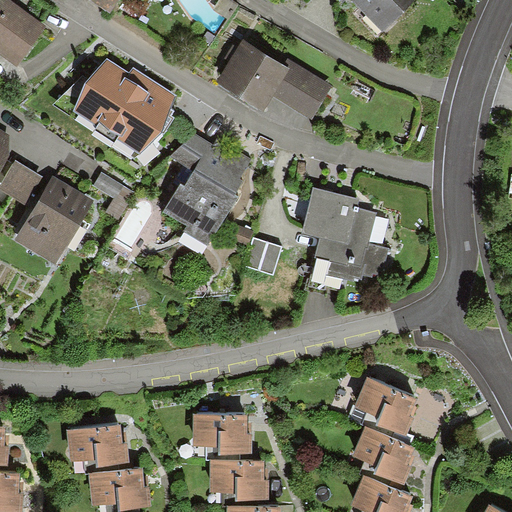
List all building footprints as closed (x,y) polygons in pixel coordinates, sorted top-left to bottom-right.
[(8,0),(0,0),(0,52),(17,66),(46,27),(8,0)] [(92,0),(112,12),(119,0),(92,0)] [(415,1),(413,0),(339,0),(343,3),(346,0),(351,0),(383,31),(415,1)] [(243,38),(216,82),(264,111),(274,95),(312,118),(334,83),(286,54),(282,61),(243,38)] [(177,95),(134,68),(130,73),(107,59),(85,83),(74,110),(98,126),(94,132),(135,158),(161,132),(177,95)] [(0,173),(10,157),(9,135),(0,129),(0,173)] [(252,160),(218,140),(214,145),(194,134),(170,157),(194,171),(185,187),(181,185),(165,212),(187,225),(183,231),(209,247),(238,198),(234,196),(242,183),(239,181),(252,160)] [(47,180),(16,161),(0,186),(0,188),(31,207),(47,180)] [(136,193),(102,173),(94,186),(115,198),(106,212),(119,220),(136,193)] [(94,200),(54,176),(15,240),(56,264),(94,200)] [(360,199),(314,188),(303,233),(321,237),(316,258),(317,258),(313,274),(312,274),(311,279),(308,279),(306,289),(327,294),(328,288),(345,292),(348,279),(354,281),(354,278),(362,280),(363,276),(373,278),(373,275),(382,277),(389,248),(369,243),(377,212),(358,208),(360,199)] [(254,232),(239,226),(234,240),(249,246),(254,232)] [(282,247),(253,238),(245,265),(273,274),(282,247)] [(418,398),(368,377),(356,407),(368,412),(362,425),(365,427),(392,437),(395,430),(407,435),(415,417),(411,415),(418,398)] [(248,414),(193,414),(193,445),(207,445),(207,460),(211,460),(241,460),(241,454),(252,454),(252,434),(248,434),(248,414)] [(6,428),(0,427),(0,473),(8,474),(10,447),(4,446),(6,428)] [(120,427),(68,431),(70,463),(85,462),(86,474),(89,474),(128,470),(126,446),(121,446),(120,427)] [(392,437),(365,427),(352,456),(364,461),(359,474),(364,475),(402,491),(412,465),(409,463),(416,447),(392,437)] [(241,460),(211,460),(210,491),(223,492),(223,506),(228,506),(268,507),(269,481),(265,481),(265,461),(241,460)] [(128,470),(89,474),(92,505),(108,504),(108,511),(138,511),(139,511),(138,507),(152,505),(150,487),(145,487),(143,469),(128,470)] [(8,474),(0,473),(0,511),(9,511),(10,510),(22,511),(23,494),(18,493),(20,475),(8,474)] [(402,491),(364,475),(351,507),(362,511),(361,511),(405,511),(412,495),(402,491)] [(507,511),(489,502),(484,511),(507,511)]
